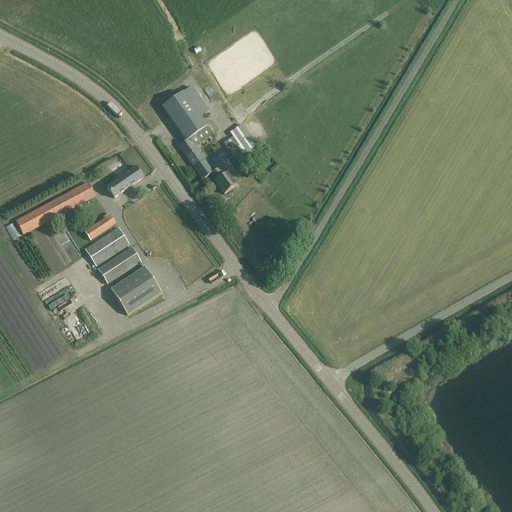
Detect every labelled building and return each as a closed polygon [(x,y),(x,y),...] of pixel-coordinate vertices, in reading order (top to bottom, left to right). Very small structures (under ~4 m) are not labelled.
[(224,196),(232,190),(236,187),(225,171),(222,173),(219,169),(213,174),(195,149),(213,136),(202,121),(210,115),(191,88),(162,109),(186,143),(179,147),(203,181),(210,176),(224,196)] [(224,145),(240,168),(247,162),(232,140),(224,145)] [(114,200),(135,185),(143,180),(135,169),(127,175),(107,189),(114,200)] [(16,223),(23,238),(95,198),(88,184),(16,223)] [(85,234),(91,242),(116,226),(108,214),(104,216),(107,219),(85,234)] [(96,268),(129,246),(118,230),(85,252),(96,268)] [(107,286),(141,264),(132,250),(98,272),(107,286)] [(161,294),(144,269),(110,291),(127,317),(161,294)] [(272,286),(277,276),(271,273),(266,282),(272,286)]
